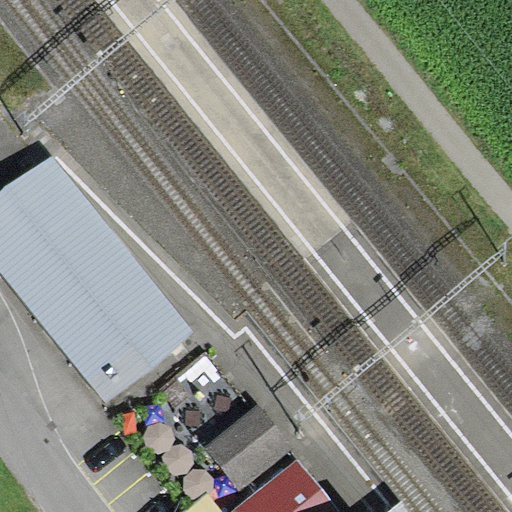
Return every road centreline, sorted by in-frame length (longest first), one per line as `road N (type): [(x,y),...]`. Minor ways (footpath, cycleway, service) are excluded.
road 1 (unclassified): [(511,212),(332,0)]
road 2 (residential): [(0,344),(87,511)]
